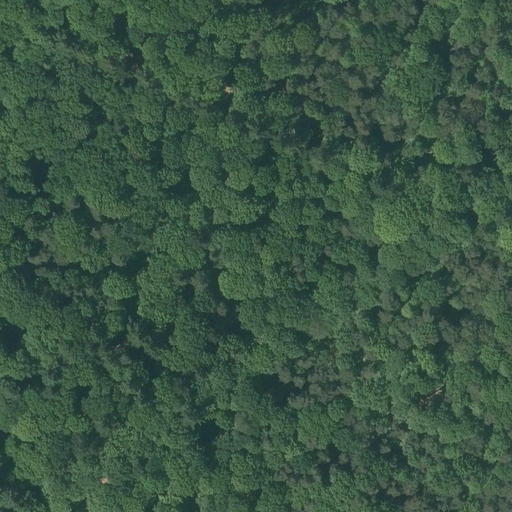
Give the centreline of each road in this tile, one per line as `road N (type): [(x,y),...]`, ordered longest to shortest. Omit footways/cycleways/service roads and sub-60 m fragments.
road 1 (track): [(469,212),(14,511)]
road 2 (track): [(6,0),(469,212)]
road 3 (track): [(340,511),(269,350)]
road 4 (track): [(116,48),(0,132)]
